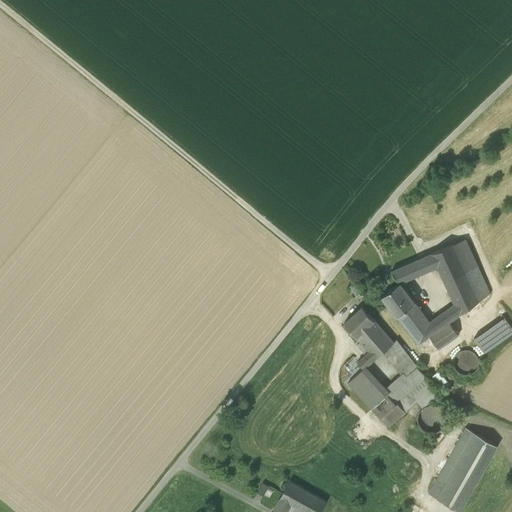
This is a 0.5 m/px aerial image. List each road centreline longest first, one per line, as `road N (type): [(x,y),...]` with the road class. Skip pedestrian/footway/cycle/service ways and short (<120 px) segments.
road 1 (unclassified): [(511,79),(407,180),(137,511)]
road 2 (track): [(0,7),(328,275)]
